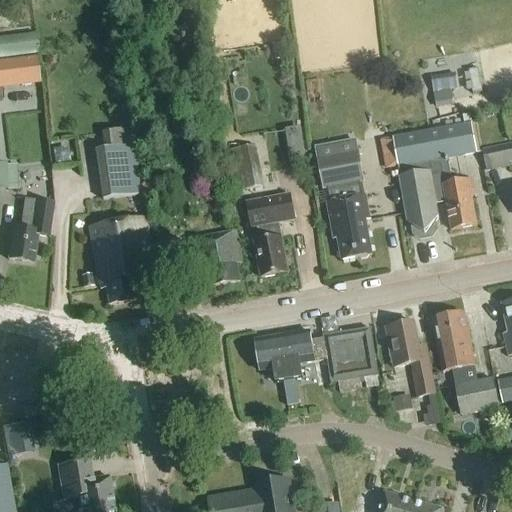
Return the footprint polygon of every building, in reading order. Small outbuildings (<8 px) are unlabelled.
[(37,38),(0,42),(0,64),(40,59),(37,38)] [(38,61),(0,65),(0,93),(41,88),(38,61)] [(444,104),(457,102),(455,85),(461,84),(460,75),(441,77),(444,104)] [(438,205),(446,204),(451,232),(477,228),(472,197),(477,196),(474,180),(453,184),(449,159),(479,154),(474,125),(394,139),(408,224),(426,237),(440,218),(438,205)] [(103,135),(105,146),(97,147),(105,201),(147,195),(140,146),(139,146),(137,130),(103,135)] [(249,136),(229,140),(238,192),(264,188),(257,146),(251,147),(249,136)] [(363,179),(358,156),(355,142),(316,150),(316,154),(323,188),(363,179)] [(511,164),(511,144),(483,150),(487,173),(510,169),(509,165),(511,164)] [(0,194),(18,194),(18,168),(8,168),(8,166),(0,166),(0,194)] [(276,224),(292,221),(286,195),(276,197),(274,191),(263,193),(265,200),(245,204),(251,230),(256,228),(259,242),(254,243),(262,278),(287,273),(276,224)] [(365,253),(370,252),(363,219),(368,218),(362,193),(324,201),(331,238),(335,237),(339,259),(356,255),(359,257),(364,256),(365,253)] [(24,200),(22,216),(20,232),(12,230),(8,262),(33,266),(37,237),(51,239),(55,204),(24,200)] [(136,279),(155,275),(144,219),(90,230),(102,292),(107,291),(110,308),(141,301),(136,279)] [(233,267),(241,265),(235,234),(191,243),(199,280),(204,279),(207,291),(237,285),(233,267)] [(166,280),(188,276),(181,243),(160,247),(166,280)] [(82,278),(84,290),(95,288),(93,276),(82,278)] [(511,304),(501,306),(504,318),(508,336),(503,337),(508,359),(511,357),(511,304)] [(462,418),(499,411),(493,381),(478,384),(464,316),(433,322),(443,375),(453,373),(462,418)] [(417,401),(436,398),(426,350),(420,351),(415,326),(387,332),(394,371),(410,368),(417,401)] [(324,342),(313,344),(316,364),(320,387),(340,383),(342,398),(356,396),(355,392),(379,388),(370,332),(332,338),(324,339),(324,342)] [(311,335),(282,339),(288,382),(300,380),(298,367),(298,366),(316,364),(312,344),(311,335)] [(282,339),(257,343),(261,373),(276,371),(278,384),(288,382),(282,339)] [(0,393),(36,404),(45,371),(30,366),(31,361),(8,355),(6,362),(0,360),(0,391),(0,392),(0,391),(0,393)] [(511,379),(498,382),(503,406),(511,404),(511,379)] [(296,385),(291,385),(284,386),(288,408),(299,406),(296,385)] [(410,397),(393,400),(396,414),(413,410),(410,397)] [(431,428),(443,426),(438,404),(430,405),(431,408),(427,409),(431,428)] [(7,435),(11,458),(34,453),(30,431),(7,435)] [(108,479),(91,481),(88,463),(57,468),(62,501),(77,499),(79,511),(99,511),(113,510),(108,479)] [(293,511),(289,482),(255,488),(256,493),(208,501),(210,511),(293,511)] [(411,511),(414,504),(384,495),(378,511),(411,511)] [(358,511),(368,511),(370,505),(360,503),(358,511)]
